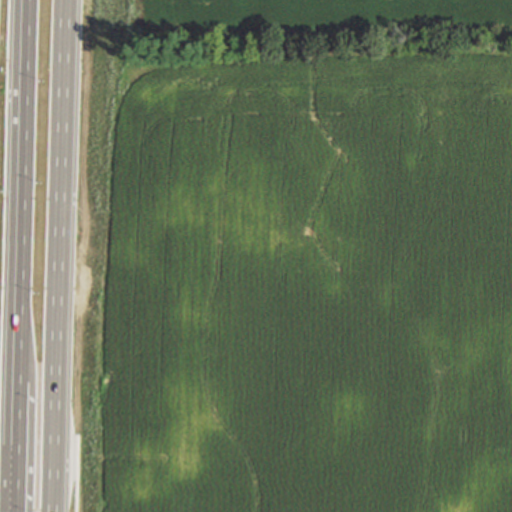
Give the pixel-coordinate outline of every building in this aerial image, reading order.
[(148,95),(140,155),(267,170),(274,111),(148,95)] [(360,119),(358,173),(497,179),(500,125),(360,119)] [(145,218),(142,271),(273,280),(277,227),(145,218)] [(353,236),(352,296),(496,298),(497,238),(353,236)] [(134,333),(127,389),(264,405),(270,350),(134,333)] [(354,352),(354,409),(497,409),(497,352),(354,352)] [(365,464),(365,511),(503,511),(503,463),(365,464)] [(275,468),(289,468),(289,505),(275,505),(275,468)] [(199,511),(199,496),(211,496),(211,502),(234,502),(234,497),(251,497),(251,488),(267,488),(267,511),(199,511)]
